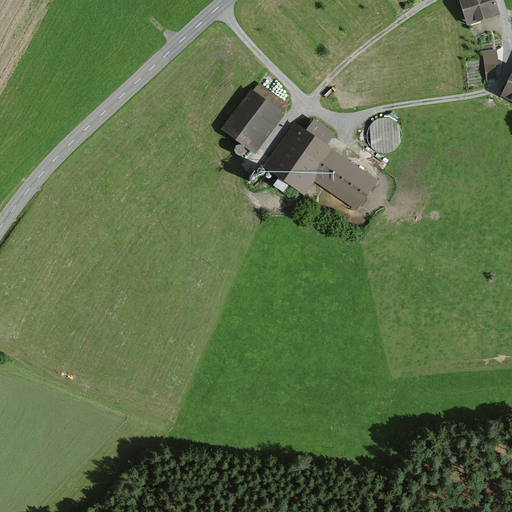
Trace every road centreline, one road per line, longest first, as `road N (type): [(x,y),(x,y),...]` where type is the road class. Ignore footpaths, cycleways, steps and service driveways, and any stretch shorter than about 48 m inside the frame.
road 1 (track): [(220,5),(336,136),(346,116),(489,90),(506,63),(499,0)]
road 2 (tertiary): [(0,232),(87,126),(226,0)]
road 3 (track): [(305,105),(355,50),(432,0)]
